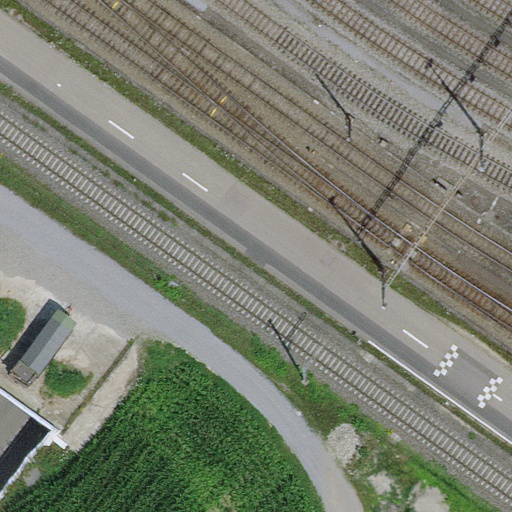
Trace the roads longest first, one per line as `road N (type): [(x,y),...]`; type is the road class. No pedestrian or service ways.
road 1 (secondary): [(0,397),(302,0)]
road 2 (track): [(352,511),(298,427),(183,328),(0,199)]
road 3 (secondary): [(198,0),(0,256)]
